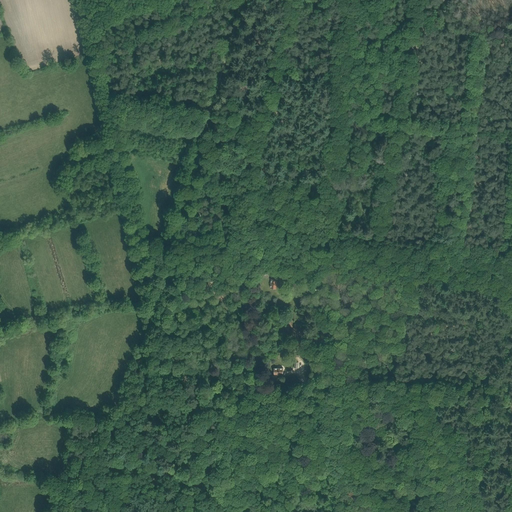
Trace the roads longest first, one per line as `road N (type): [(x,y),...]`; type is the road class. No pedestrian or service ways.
road 1 (track): [(76,511),(140,360),(242,0)]
road 2 (track): [(217,511),(258,456),(262,430),(288,394),(340,385),(341,295)]
